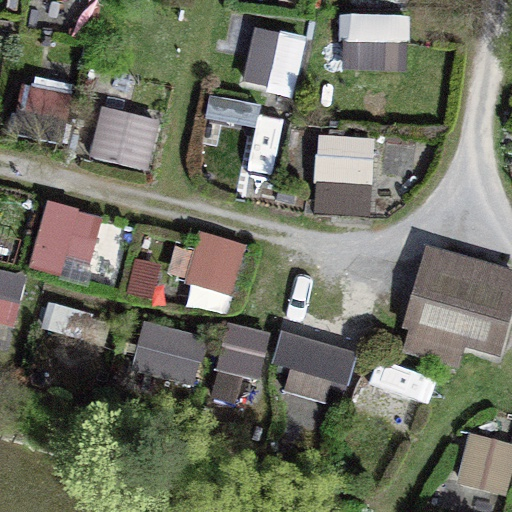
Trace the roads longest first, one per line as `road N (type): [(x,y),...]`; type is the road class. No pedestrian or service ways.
road 1 (track): [(482,210),(357,255),(124,194),(0,171)]
road 2 (track): [(511,24),(482,210)]
